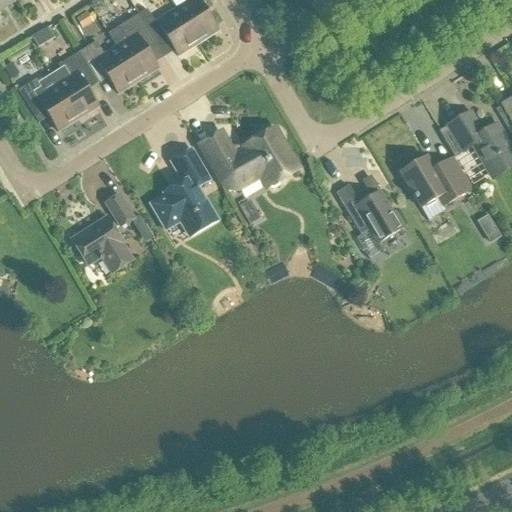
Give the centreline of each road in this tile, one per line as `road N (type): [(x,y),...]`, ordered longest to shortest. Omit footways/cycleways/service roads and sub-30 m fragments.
road 1 (residential): [(511,30),(317,149),(262,54)]
road 2 (residential): [(0,148),(30,196),(262,54)]
